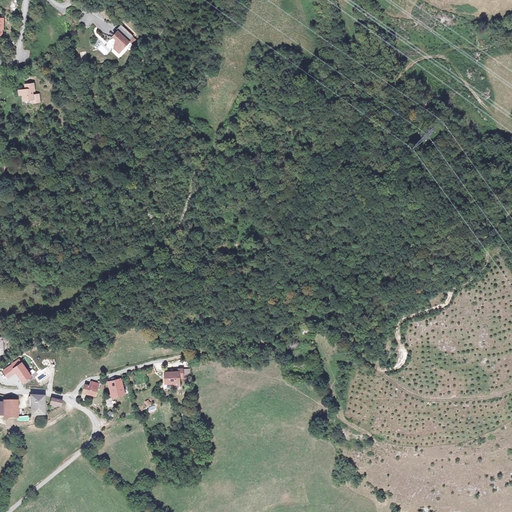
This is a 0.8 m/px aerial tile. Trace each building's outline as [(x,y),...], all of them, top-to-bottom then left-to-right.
[(131,42),(120,31),(115,36),(118,39),(116,48),(121,53),(131,42)] [(95,46),(106,56),(110,51),(99,42),(95,46)] [(31,85),(27,86),(27,90),(19,91),(21,101),(30,100),(30,96),(30,93),(32,92),(31,85)] [(3,370),(8,377),(15,372),(22,382),(31,376),(21,363),(13,368),(11,365),(3,370)] [(90,380),(89,384),(85,383),(82,393),(96,397),(100,383),(90,380)] [(177,387),(169,388),(169,398),(178,398),(178,400),(184,400),(184,393),(188,393),(188,392),(187,384),(183,384),(183,387),(177,387)] [(128,394),(117,396),(115,396),(119,412),(120,411),(131,409),(128,394)] [(102,411),(106,398),(100,395),(98,400),(93,397),(89,407),(102,411)] [(27,423),(40,421),(41,403),(32,402),(28,402),(28,406),(26,406),(26,409),(28,409),(27,423)] [(0,424),(13,426),(14,408),(0,407),(0,424)]
